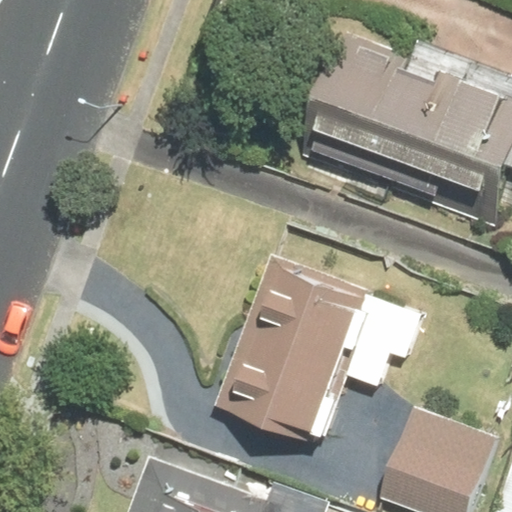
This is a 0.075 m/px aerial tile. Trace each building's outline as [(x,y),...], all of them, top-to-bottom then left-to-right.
[(348,53),(311,157),(504,225),(510,209),(511,209),(511,82),(467,67),(462,79),(417,62),(419,55),(381,42),(373,62),(348,53)] [(382,286),(286,250),(229,402),(312,429),(304,412),(340,426),(383,306),(376,303),(382,286)] [(425,395),(402,373),(362,414),(385,436),(425,395)] [(486,511),(511,438),(511,433),(427,404),(395,496),(439,511),(486,511)] [(290,511),(294,503),(162,454),(140,511),(290,511)] [(511,511),(511,482),(502,511),(511,511)]
